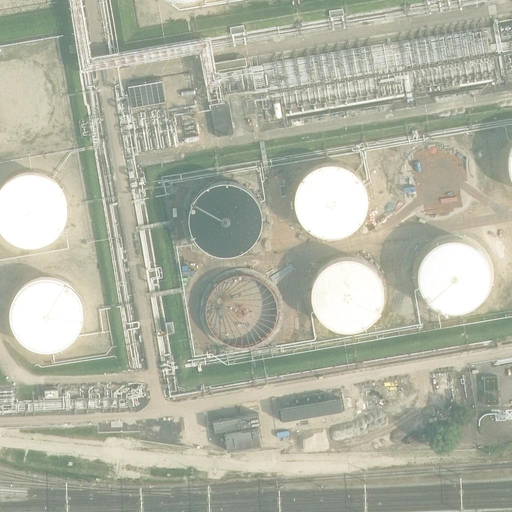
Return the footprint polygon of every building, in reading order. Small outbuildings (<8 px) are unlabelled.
[(343,9),(330,11),(331,17),(344,15),(343,9)] [(241,54),(215,58),(217,71),(243,67),(241,54)] [(159,67),(123,72),(127,99),(163,94),(159,67)] [(211,105),(217,136),(234,133),(228,102),(211,105)] [(476,179),(476,178),(475,171),(473,164),(469,157),(467,154),(464,151),(459,146),(453,143),(445,140),(441,139),(437,139),(432,139),(428,140),(421,143),(414,146),(409,151),(405,156),(403,159),(401,163),(399,167),(398,171),(398,175),(398,179),(398,186),(399,190),(401,193),(402,197),(405,201),(409,206),(414,210),(421,214),(428,216),(431,217),(437,217),(442,217),(445,216),(453,214),(459,210),(464,206),(469,200),(471,197),(473,193),(475,186),(476,179)] [(371,197),(370,190),(369,186),(368,181),(366,177),(363,174),(359,169),(353,164),(350,163),(346,161),(339,159),(335,159),(331,159),(323,160),(316,163),(310,166),(305,171),(300,177),(297,184),(295,191),(295,197),(296,205),(297,209),(298,212),(300,216),(302,220),(307,225),(313,229),(316,231),(320,233),(327,234),(334,235),(341,234),(348,232),(352,230),(355,228),(360,224),(362,221),(365,218),(368,211),(370,204),(371,197)] [(68,213),(69,208),(68,202),(67,197),(65,191),(63,187),(59,182),(55,178),(51,175),(46,172),(41,170),(35,169),(30,169),(24,169),(19,170),(14,172),(9,175),(4,178),(0,182),(0,232),(1,233),(4,237),(9,240),(14,243),(19,245),(24,246),(30,246),(35,246),(41,245),(46,243),(51,240),(55,237),(59,233),(63,229),(65,224),(67,218),(68,213)] [(264,215),(264,214),(264,208),(263,204),(261,200),(258,194),(256,190),(253,187),(248,183),(245,181),(241,179),(234,176),(227,176),(219,176),(212,178),(206,181),(203,183),(199,186),(194,191),(191,197),(189,201),(188,205),(187,209),(187,213),(187,220),(188,224),(189,228),(191,231),(193,235),(197,241),(203,246),(209,249),(213,251),(216,252),(224,253),(228,253),(232,253),(238,251),(243,249),(245,248),(248,246),(252,243),(257,237),(259,233),(261,230),(263,223),(264,219),(264,215)] [(492,274),(492,273),(492,266),(490,259),(488,256),(486,252),(483,248),(480,245),(475,241),(469,237),(462,235),(459,235),(454,234),(448,235),(444,235),(439,237),(432,241),(426,245),(423,248),(421,252),(418,256),(417,259),(415,266),(414,273),(415,280),(416,284),(417,288),(420,294),(422,298),(426,301),(430,305),(434,308),(438,309),(445,312),(451,313),(455,313),(459,312),(467,310),(473,307),(477,304),(480,302),(485,296),(487,294),(489,289),(490,286),(492,282),(492,274)] [(387,293),(387,292),(386,284),(384,277),(380,271),(375,264),(369,259),(366,258),(362,256),(357,254),(354,253),(346,253),(341,253),(338,254),(331,256),(324,260),(319,265),(315,271),(311,277),(309,284),(308,288),(308,292),(308,296),(309,300),(311,307),(313,311),(315,314),(317,317),(320,320),(326,325),(332,328),(339,330),(342,331),(347,331),(353,331),(356,330),(362,328),(369,325),(375,320),(377,317),(380,314),(384,307),(386,301),(386,297),(387,293)] [(279,310),(278,302),(277,298),(276,294),(272,288),(268,283),(263,278),(260,276),(256,274),(252,273),(248,272),(245,271),(240,271),(236,271),(232,272),(225,274),(220,276),(217,278),(212,283),(208,288),(206,291),(204,295),(202,302),(201,310),(202,314),(202,318),(204,324),(208,331),(212,337),(218,341),(221,343),(225,345),(231,347),(239,348),(244,348),(247,348),(254,346),(261,343),(265,340),(267,338),(270,334),(272,331),(276,325),(278,318),(279,314),(279,310)] [(84,319),(84,313),(84,308),(83,303),(81,298),(78,293),(75,288),(71,285),(67,281),(62,279),(57,277),(51,276),(46,275),(40,276),(35,277),(30,279),(25,281),(21,284),(17,288),(14,293),(11,297),(9,303),(8,308),(7,313),(8,319),(9,324),(11,329),(13,334),(17,338),(21,342),(25,346),(30,348),(35,350),(40,351),(46,352),(51,351),(57,350),(62,348),(67,346),(71,342),(75,339),(78,334),(81,329),(83,324),(84,319)] [(498,376),(485,377),(486,405),(499,404),(498,376)] [(429,389),(417,404),(432,416),(444,401),(429,389)] [(341,401),(281,411),(282,421),(343,411),(341,401)] [(259,415),(214,423),(216,434),(225,433),(228,452),(261,447),(258,428),(261,427),(259,415)] [(197,424),(185,425),(188,443),(200,442),(197,424)]
